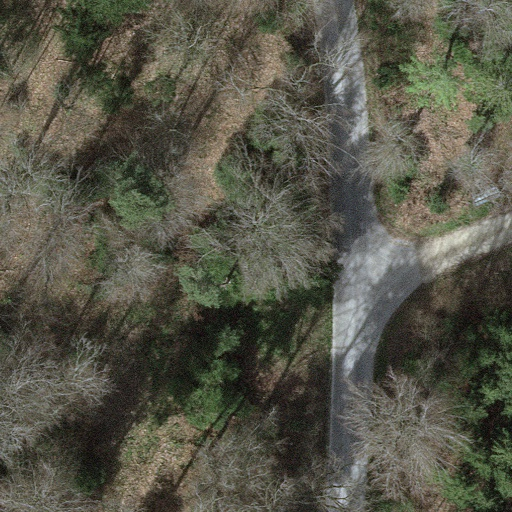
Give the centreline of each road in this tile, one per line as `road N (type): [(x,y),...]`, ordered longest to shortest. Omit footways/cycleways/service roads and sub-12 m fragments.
road 1 (unclassified): [(341,511),(352,283),(349,149),(331,0)]
road 2 (track): [(352,283),(511,223)]
